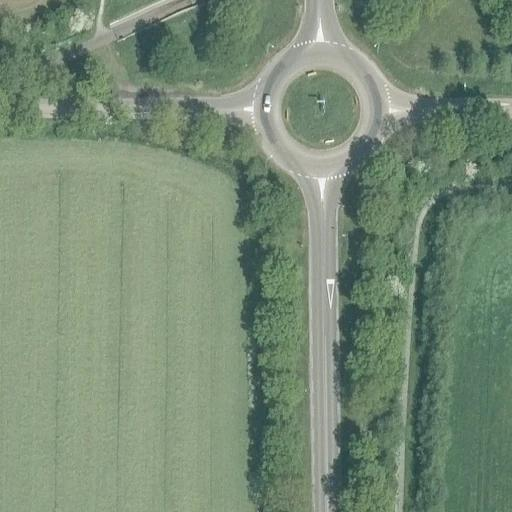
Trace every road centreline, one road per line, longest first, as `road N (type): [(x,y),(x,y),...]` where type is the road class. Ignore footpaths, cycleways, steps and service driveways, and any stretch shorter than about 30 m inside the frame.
road 1 (primary): [(325,511),(321,169)]
road 2 (tertiary): [(260,108),(0,106)]
road 3 (tertiary): [(379,109),(511,109)]
